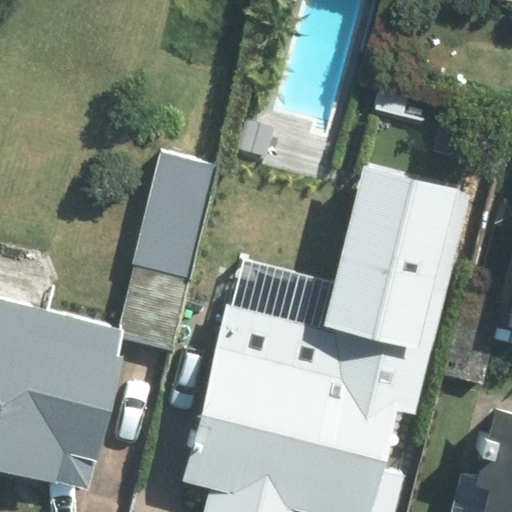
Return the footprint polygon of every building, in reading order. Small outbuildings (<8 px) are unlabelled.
[(410,412),(464,185),(351,158),(312,319),(215,296),(172,478),(204,486),(197,511),(306,511),(307,510),(316,511),(386,511),(396,470),(376,465),(390,407),(410,412)] [(203,210),(143,199),(118,335),(177,346),(203,210)] [(511,272),(500,322),(511,324),(511,272)] [(118,327),(0,297),(0,467),(79,487),(118,327)] [(511,511),(511,408),(489,403),(469,476),(486,481),(476,511),(511,511)]
